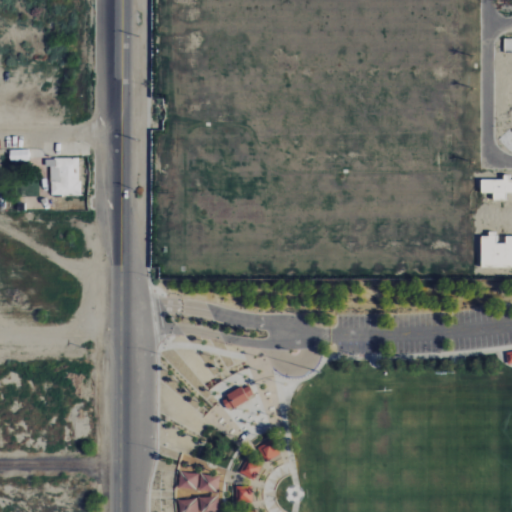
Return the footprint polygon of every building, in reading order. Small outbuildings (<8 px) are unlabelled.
[(82,195),(51,195),(51,157),(80,157),(80,181),(82,181),(82,195)] [(493,200),(506,199),(506,192),(511,192),(511,179),(480,180),(481,192),(493,192),(493,200)] [(511,236),(505,237),(505,243),(495,244),(495,234),(480,234),(481,267),(511,266),(511,236)] [(247,398),(242,389),(248,385),(250,390),(253,394),(247,398)] [(229,401),(244,393),(242,389),(240,386),(239,387),(227,394),(226,394),(227,397),(229,401)] [(244,393),(247,398),(248,400),(233,408),(232,406),(229,401),(244,393)] [(232,406),(226,409),(223,403),(221,400),(227,397),(232,406)] [(257,447),(265,462),(280,454),(272,439),(257,447)] [(262,466),(247,458),(239,473),(254,481),(262,466)] [(219,511),(218,473),(178,475),(179,489),(186,489),(187,497),(178,498),(178,511),(219,511)] [(252,486),(236,486),(236,502),(251,502),(252,486)]
